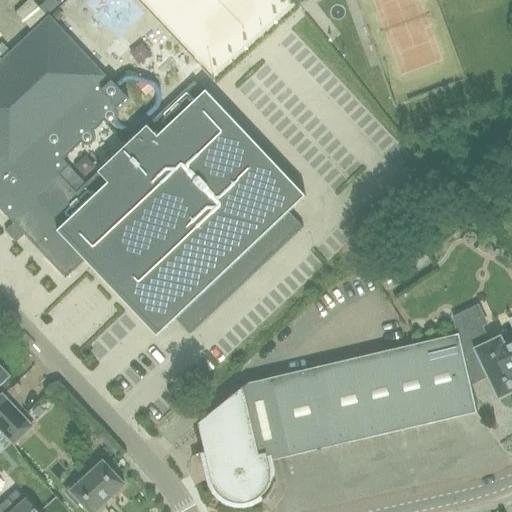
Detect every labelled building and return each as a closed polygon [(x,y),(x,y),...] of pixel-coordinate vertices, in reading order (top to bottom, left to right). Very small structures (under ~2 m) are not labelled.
[(31,31),(47,16),(32,0),(28,0),(15,13),(15,14),(31,31)] [(156,336),(157,338),(176,320),(190,335),(303,228),(289,213),(306,197),(216,102),(206,92),(205,93),(194,82),(76,193),(60,177),(70,168),(63,161),(81,144),(85,146),(89,146),(93,144),(95,141),(95,136),(93,133),(104,122),(107,125),(112,125),(115,123),(118,119),(118,115),(116,111),(129,99),(112,82),(111,83),(49,18),(3,62),(0,57),(0,210),(13,224),(5,232),(16,243),(24,235),(66,279),(87,259),(158,334),(156,336)] [(0,55),(3,59),(10,52),(2,44),(0,45),(0,55)] [(403,245),(369,268),(381,286),(415,263),(403,245)] [(511,332),(489,344),(485,346),(476,328),(468,332),(461,317),(468,314),(467,312),(454,319),(458,335),(468,379),(485,371),(498,399),(511,392),(511,332)] [(458,339),(458,337),(246,384),(199,424),(203,454),(206,470),(212,483),(219,496),(232,505),(253,502),(261,499),(265,501),(276,485),(271,481),(271,470),(267,458),(286,453),(287,459),(475,413),(458,339)] [(0,364),(0,388),(12,377),(0,364)] [(0,398),(0,429),(15,445),(34,427),(3,395),(0,398)] [(360,451),(372,495),(379,493),(368,449),(360,451)] [(77,505),(80,502),(89,511),(96,511),(125,485),(103,462),(81,482),(78,479),(65,492),(77,505)] [(37,511),(28,501),(27,502),(17,491),(8,499),(17,510),(15,511),(37,511)]
